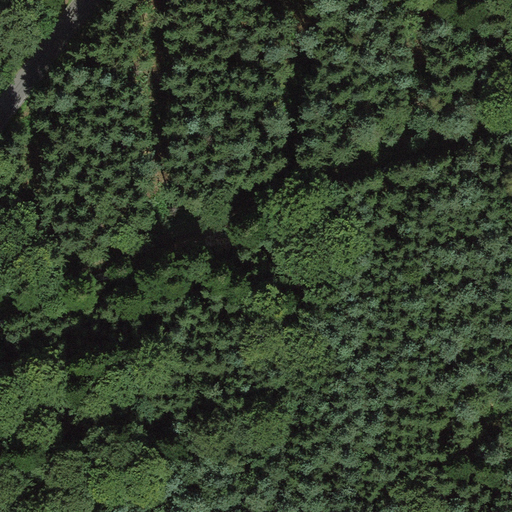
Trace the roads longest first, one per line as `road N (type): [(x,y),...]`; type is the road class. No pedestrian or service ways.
road 1 (track): [(511,118),(0,328)]
road 2 (unclassified): [(87,0),(0,118)]
